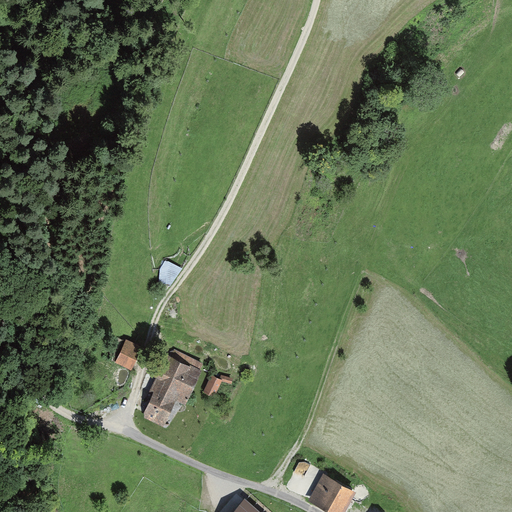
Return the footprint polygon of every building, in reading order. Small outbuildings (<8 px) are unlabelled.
[(167,258),(158,277),(174,284),(183,266),(167,258)] [(179,325),(182,320),(165,313),(163,318),(179,325)] [(140,347),(126,341),(117,364),(131,370),(140,347)] [(198,372),(161,357),(153,376),(161,379),(146,416),(164,423),(174,399),(185,404),(198,372)] [(219,381),(212,378),(206,392),(213,396),(219,381)] [(344,511),(355,492),(324,476),(311,501),(330,511),(344,511)] [(256,511),(244,501),(234,511),(256,511)]
